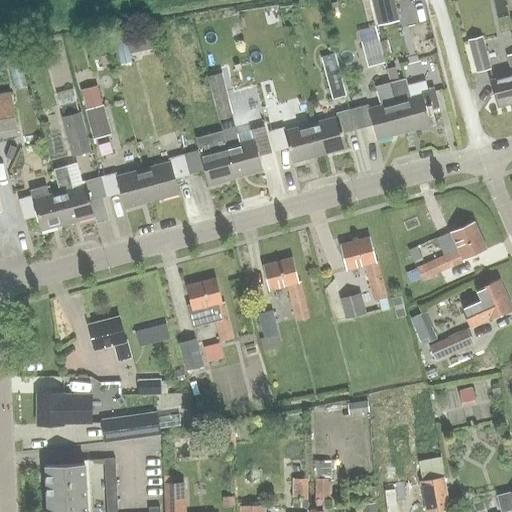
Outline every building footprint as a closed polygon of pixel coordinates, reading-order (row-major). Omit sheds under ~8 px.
[(371,0),(377,25),(397,20),(392,0),(371,0)] [(125,37),(129,54),(155,48),(151,31),(125,37)] [(476,73),(491,69),(483,36),(468,41),(476,73)] [(367,66),(384,62),(378,38),(361,42),(367,66)] [(114,41),(117,53),(120,65),(131,62),(128,51),(125,39),(114,41)] [(108,53),(104,40),(90,44),(93,57),(108,53)] [(511,53),(508,54),(511,70),(511,73),(490,80),(497,106),(511,102),(511,98),(511,53)] [(332,54),(318,58),(330,99),(344,95),(332,54)] [(386,69),(389,80),(398,78),(394,67),(386,69)] [(226,72),(210,76),(220,115),(236,111),(226,72)] [(394,100),(403,132),(430,125),(426,110),(438,106),(433,86),(420,89),(421,93),(410,96),(405,77),(389,82),(394,100)] [(403,132),(394,100),(389,82),(374,86),(375,87),(380,105),(368,108),(367,104),(354,107),(360,128),(373,124),(377,139),(403,132)] [(0,135),(16,133),(10,92),(0,93),(0,135)] [(102,106),(85,110),(93,139),(110,135),(102,106)] [(311,123),(319,154),(346,147),(342,133),(354,129),(349,109),(336,112),(337,116),(311,123)] [(65,128),(72,155),(90,150),(83,123),(80,112),(62,117),(65,128)] [(220,131),(232,178),(262,170),(258,155),(270,152),(265,131),(252,135),(254,139),(252,139),(249,130),(234,135),(229,117),(217,120),(220,131)] [(292,162),(319,154),(311,123),(285,130),(284,126),(270,130),(276,151),(288,147),(292,162)] [(208,184),(232,178),(220,131),(193,138),(196,150),(187,152),(192,173),(204,170),(208,184)] [(143,169),(151,200),(178,193),(174,178),(187,175),(181,154),(168,157),(169,162),(143,169)] [(53,168),(59,191),(68,222),(94,215),(90,201),(103,197),(97,177),(84,180),(85,184),(73,188),(67,165),(53,168)] [(124,207),(151,199),(143,169),(117,175),(116,172),(100,177),(106,197),(120,193),(124,207)] [(68,222),(59,191),(46,195),(44,185),(27,190),(28,195),(18,198),(24,219),(37,215),(41,229),(68,222)] [(416,267),(422,279),(463,261),(463,260),(486,249),(474,221),(450,231),(458,249),(416,267)] [(374,300),(386,297),(377,261),(376,261),(370,236),(339,244),(346,269),(365,265),(374,300)] [(296,320),(309,317),(300,281),(299,282),(292,257),(262,265),(268,290),(287,285),(296,320)] [(220,341),(232,338),(223,302),(222,302),(215,277),(185,285),(190,304),(186,305),(192,327),(215,321),(220,341)] [(470,326),(511,307),(511,306),(499,279),(476,290),(480,300),(462,308),(470,326)] [(345,318),(365,312),(360,293),(340,298),(345,318)] [(264,337),(278,333),(271,310),(258,313),(264,337)] [(409,319),(421,346),(436,339),(425,312),(409,319)] [(118,360),(130,356),(126,340),(125,341),(118,316),(88,324),(94,349),(114,344),(118,360)] [(471,342),(465,329),(427,345),(433,359),(471,342)] [(185,370),(203,365),(196,338),(178,343),(185,370)] [(138,394),(160,393),(160,379),(138,380),(138,394)] [(62,423),(90,423),(90,394),(62,394),(62,393),(36,393),(36,425),(62,425),(62,423)] [(157,433),(154,411),(99,419),(102,441),(157,433)] [(434,511),(447,510),(438,457),(416,461),(419,481),(416,481),(421,511),(434,511)] [(114,511),(112,458),(102,458),(104,511),(157,511),(157,507),(146,507),(146,511),(114,511)] [(328,477),(328,460),(312,461),(313,477),(328,477)] [(47,511),(86,511),(84,463),(45,465),(47,511)] [(307,507),(307,478),(293,478),(293,507),(307,507)] [(315,500),(329,499),(329,478),(315,478),(315,500)] [(164,483),(165,493),(165,511),(183,511),(183,482),(164,483)] [(511,511),(511,491),(496,496),(500,511),(511,511)] [(373,511),(373,503),(354,505),(355,511),(373,511)]
